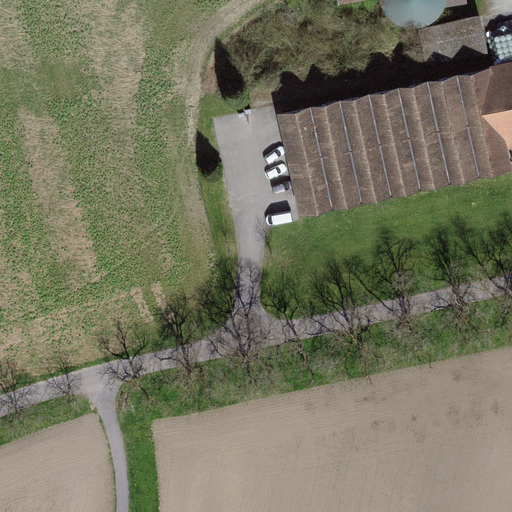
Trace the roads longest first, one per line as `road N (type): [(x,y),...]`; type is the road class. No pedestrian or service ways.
road 1 (unclassified): [(0,407),(99,376),(511,285)]
road 2 (track): [(99,376),(123,451),(122,511)]
